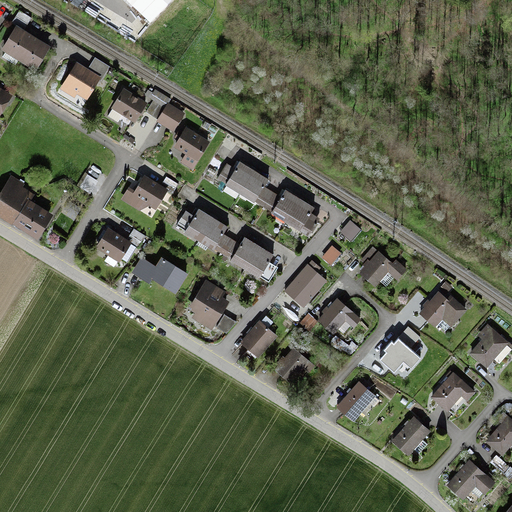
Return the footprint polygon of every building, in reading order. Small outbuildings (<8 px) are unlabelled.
[(40,42),(27,34),(16,28),(3,48),(7,50),(3,56),(15,64),(18,58),(35,69),(48,48),(40,42)] [(100,76),(79,64),(67,83),(89,96),(100,76)] [(0,117),(14,96),(0,87),(0,117)] [(146,103),(125,90),(112,110),(133,123),(146,103)] [(181,117),(155,101),(148,112),(154,116),(163,122),(173,129),(181,117)] [(208,142),(187,130),(177,148),(186,153),(181,161),(193,169),(208,142)] [(240,193),(254,170),(242,162),(236,171),(227,166),(218,180),(240,193)] [(263,207),(272,192),(264,187),(270,179),(254,170),(240,193),(263,207)] [(29,183),(15,175),(0,199),(0,212),(42,237),(56,213),(34,200),(38,193),(26,186),(29,183)] [(87,177),(80,189),(91,195),(98,183),(87,177)] [(140,190),(135,187),(128,199),(147,210),(152,202),(158,206),(168,189),(148,177),(140,190)] [(180,184),(168,177),(164,184),(176,191),(180,184)] [(286,221),(300,197),(286,189),(281,197),(272,192),(263,207),(286,221)] [(300,197),(286,221),(309,235),(321,216),(313,211),(316,207),(300,197)] [(199,238),(214,215),(201,207),(196,215),(187,210),(178,224),(199,238)] [(214,215),(199,238),(223,252),(232,237),(225,233),(230,225),(214,215)] [(362,229),(351,219),(341,229),(352,240),(362,229)] [(134,238),(111,225),(100,245),(123,258),(134,238)] [(232,237),(223,252),(246,267),(260,244),(245,235),(241,243),(232,237)] [(260,244),(246,267),(268,281),(276,268),(268,263),(274,253),(260,244)] [(343,252),(334,244),(324,256),(333,264),(343,252)] [(394,263),(375,248),(363,262),(367,265),(360,273),(378,288),(390,273),(400,282),(409,270),(397,259),(394,263)] [(160,268),(146,259),(138,273),(153,282),(156,278),(178,291),(189,273),(165,258),(160,268)] [(309,264),(287,289),(306,306),(328,281),(309,264)] [(224,292),(208,282),(195,304),(201,308),(198,312),(213,321),(226,299),(222,297),(224,292)] [(468,309),(442,288),(421,312),(437,326),(444,318),(453,326),(468,309)] [(360,317),(337,298),(318,322),(334,335),(347,320),(353,325),(360,317)] [(238,320),(226,313),(218,326),(228,332),(238,320)] [(279,335),(261,319),(242,341),(260,356),(279,335)] [(511,340),(494,326),(473,351),(490,366),(511,340)] [(420,354),(397,335),(379,357),(395,371),(408,356),(414,361),(420,354)] [(314,365),(292,348),(274,371),(289,382),(294,376),(302,382),(314,365)] [(479,391),(455,371),(433,396),(450,411),(464,395),(470,400),(479,391)] [(360,380),(338,406),(354,421),(377,395),(360,380)] [(511,447),(511,414),(489,439),(506,454),(511,447)] [(416,415),(393,440),(410,455),(433,430),(416,415)] [(493,482),(470,462),(450,485),(465,498),(475,486),(483,493),(493,482)]
